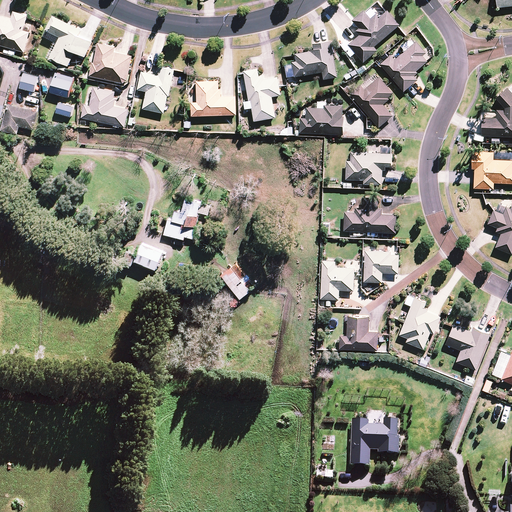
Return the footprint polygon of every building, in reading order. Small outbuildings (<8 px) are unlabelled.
[(398,26),(401,24),(388,9),(386,11),(380,16),(377,12),(371,17),(366,11),(364,9),(352,19),(359,27),(356,30),(360,34),(349,43),(364,61),(378,49),(375,46),(398,26)] [(0,46),(24,53),(30,33),(24,31),(27,19),(28,16),(14,12),(11,20),(0,16),(0,46)] [(79,37),(82,31),(53,16),(45,31),(59,38),(48,60),(60,66),(62,64),(68,67),(75,53),(85,58),(92,43),(79,37)] [(293,64),(295,76),(323,71),(324,78),(338,76),(332,39),(313,43),(314,49),(295,52),(297,60),(292,61),(293,64)] [(392,54),(381,63),(404,90),(419,79),(415,74),(418,72),(417,70),(428,60),(423,54),(427,51),(417,40),(395,58),(392,54)] [(92,63),(89,77),(123,84),(128,81),(133,57),(114,53),(116,47),(98,44),(94,63),(92,63)] [(171,96),(177,69),(163,66),(161,75),(143,71),(139,89),(148,91),(144,108),(166,113),(169,96),(171,96)] [(258,67),(244,69),(249,100),(251,99),(254,120),(276,116),(273,96),(281,94),(278,75),(264,78),(263,74),(260,74),(258,67)] [(52,92),(71,97),(77,77),(57,72),(52,91),(52,92)] [(21,88),(35,92),(39,77),(25,73),(21,88)] [(351,93),(380,126),(394,114),(384,103),(390,98),(389,96),(394,92),(380,75),(365,88),(361,84),(351,93)] [(191,101),(192,115),(237,113),(236,95),(222,95),(221,88),(219,88),(219,79),(197,80),(197,101),(191,101)] [(511,90),(508,86),(497,96),(506,106),(506,109),(497,109),(497,116),(483,116),(482,134),(511,135),(511,90)] [(85,104),(82,117),(127,127),(130,109),(116,106),(118,98),(116,98),(117,91),(95,87),(91,105),(85,104)] [(58,112),(73,117),(76,106),(61,102),(58,112)] [(36,129),(41,111),(10,104),(9,105),(3,130),(19,134),(21,126),(36,129)] [(301,117),(300,131),(344,133),(345,115),(343,115),(344,104),(325,104),(325,107),(307,106),(306,117),(301,117)] [(495,182),(511,182),(511,158),(494,158),(495,151),(474,150),(473,168),(475,168),(474,187),(483,188),(494,188),(495,182)] [(393,152),(352,151),(351,160),(347,159),(346,179),(364,179),(364,183),(383,184),(383,169),(386,169),(386,165),(392,165),(393,152)] [(345,211),(344,230),(396,232),(397,213),(383,213),(383,207),(379,207),(379,197),(364,196),(363,206),(356,206),(356,211),(345,211)] [(194,228),(201,204),(185,200),(182,213),(175,211),(172,221),(168,220),(164,235),(183,240),(184,237),(195,240),(198,229),(194,228)] [(496,246),(511,252),(511,205),(511,207),(507,206),(504,213),(494,209),(488,223),(498,227),(497,231),(502,233),(496,246)] [(163,253),(142,244),(135,262),(156,270),(163,253)] [(366,249),(364,281),(383,282),(383,272),(399,272),(400,253),(392,253),(392,250),(366,249)] [(132,266),(136,255),(128,251),(123,263),(132,266)] [(323,260),(321,298),(339,299),(340,289),(354,290),(355,266),(336,266),(336,260),(323,260)] [(222,276),(241,300),(251,292),(244,284),(249,280),(251,279),(247,275),(246,276),(241,280),(231,268),(222,276)] [(428,300),(415,295),(400,334),(408,337),(406,341),(424,348),(431,331),(435,333),(442,316),(428,310),(429,308),(425,306),(428,300)] [(340,334),(340,348),(378,349),(379,331),(369,330),(370,316),(348,315),(347,334),(340,334)] [(477,369),(491,333),(474,326),(472,330),(454,323),(446,343),(461,349),(457,361),(477,369)] [(511,352),(502,378),(511,381),(511,352)] [(352,421),(350,466),(369,467),(369,451),(377,451),(377,454),(398,455),(399,438),(396,438),(397,421),(383,420),(383,426),(368,425),(368,421),(352,421)] [(326,468),(317,468),(316,478),(332,480),(332,473),(326,472),(326,468)]
